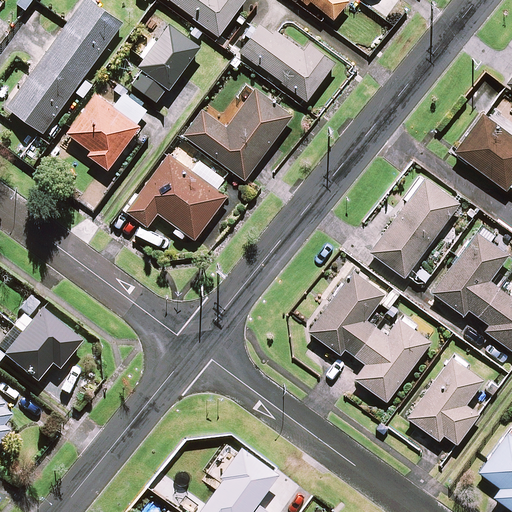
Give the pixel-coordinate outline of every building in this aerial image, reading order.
[(124,23),(92,0),(86,0),(9,107),(45,133),(124,23)] [(27,11),(35,0),(19,0),(17,3),(27,11)] [(171,0),(220,36),(246,0),(171,0)] [(309,0),(335,19),(350,0),(349,0),(309,0)] [(253,39),(243,52),(308,101),(336,64),(308,43),(302,51),(265,22),(258,30),(253,26),(246,34),(253,39)] [(202,47),(171,24),(130,81),(160,104),(202,47)] [(293,117),(242,78),(213,117),(204,110),(185,135),(246,180),(293,117)] [(501,89),(488,78),(468,103),(482,114),(501,89)] [(152,113),(125,93),(116,105),(99,92),(69,132),(93,151),(90,155),(109,170),(152,113)] [(511,136),(480,113),(452,150),(503,189),(506,184),(511,188),(511,136)] [(195,173),(169,154),(127,212),(149,227),(159,213),(196,240),(228,196),(217,188),(225,177),(203,161),(195,173)] [(456,201),(420,176),(367,250),(402,276),(456,201)] [(505,253),(473,229),(428,290),(460,314),(465,308),(486,323),(481,329),(511,351),(511,282),(505,293),(486,279),(505,253)] [(382,292),(349,268),(304,329),(337,353),(342,347),(362,362),(351,376),(384,400),(427,340),(394,316),(382,332),(362,318),(382,292)] [(82,342),(42,310),(5,355),(38,382),(52,364),(60,370),(82,342)] [(18,333),(0,319),(0,347),(5,351),(18,333)] [(480,379),(448,355),(402,414),(435,439),(440,432),(453,443),(476,413),(462,403),(480,379)] [(0,442),(19,418),(0,403),(0,442)] [(511,509),(511,427),(508,434),(505,432),(477,470),(499,487),(492,496),(511,510),(511,509)] [(245,511),(273,473),(236,447),(214,478),(217,480),(194,511),(245,511)]
